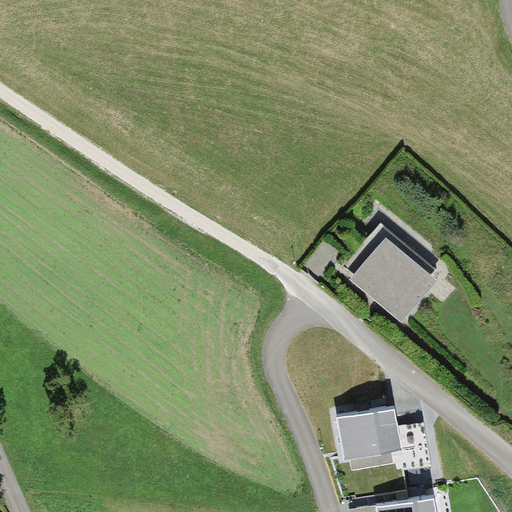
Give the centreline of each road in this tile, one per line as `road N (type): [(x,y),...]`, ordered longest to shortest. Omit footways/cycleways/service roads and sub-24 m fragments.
road 1 (residential): [(511,466),(347,327),(313,309),(283,329),(274,363),(326,511)]
road 2 (track): [(313,309),(279,273),(0,93)]
